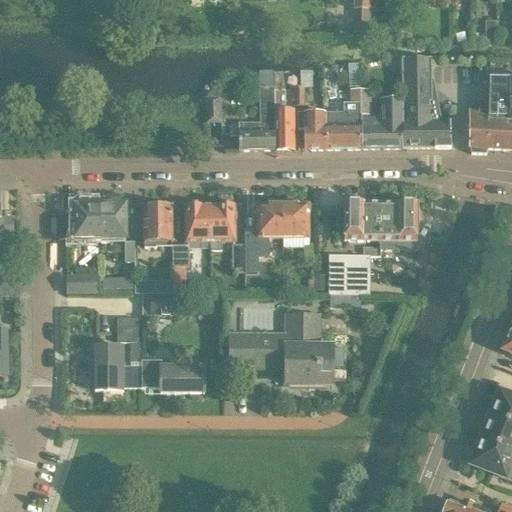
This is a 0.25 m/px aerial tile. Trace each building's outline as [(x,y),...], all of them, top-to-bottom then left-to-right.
[(353,0),(353,35),(369,34),(369,11),(368,0),(353,0)] [(485,23),(485,43),(496,43),(496,23),(485,23)] [(401,135),(402,151),(434,151),(450,151),(450,124),(448,124),(448,126),(441,126),(436,103),(431,103),(430,61),(401,61),(401,101),(400,101),(400,118),(401,135)] [(359,66),(349,66),(349,80),(359,80),(359,66)] [(273,77),(274,95),(274,153),(294,152),(294,113),(283,113),(285,108),(285,89),(283,89),(282,76),(273,77)] [(489,123),(506,125),(511,125),(511,121),(511,120),(511,82),(489,82),(488,108),(489,108),(489,110),(494,110),(494,114),(489,114),(489,123)] [(260,90),(261,125),(238,126),(238,153),(274,153),(274,95),(273,90),(260,90)] [(304,91),(300,91),(293,91),(293,109),(305,109),(304,91)] [(348,93),(349,105),(344,105),(344,116),(325,116),(326,152),(362,152),(361,119),(360,92),(348,93)] [(362,152),(402,151),(401,135),(400,118),(400,101),(380,101),(380,118),(371,118),(371,92),(360,92),(361,119),(362,152)] [(206,126),(221,125),(219,100),(205,101),(206,126)] [(488,152),(504,153),(506,125),(489,123),(489,114),(494,114),(494,110),(489,110),(489,108),(488,108),(473,108),(473,114),(470,114),(470,151),(472,157),(485,158),(488,152)] [(304,153),(326,152),(325,116),(298,116),(298,132),(304,132),(304,153)] [(282,205),(283,241),(309,241),(308,208),(299,208),(293,202),(285,202),(282,205)] [(380,245),(380,206),(361,206),(357,202),(349,202),(346,205),(344,205),(344,244),(380,245)] [(380,206),(380,245),(416,245),(417,206),(415,206),(412,202),(403,202),(399,206),(380,206)] [(269,203),(263,208),(256,208),(257,242),(283,241),(282,205),(280,207),(277,203),(269,203)] [(109,209),(100,209),(100,246),(110,245),(109,241),(125,241),(125,209),(123,209),(119,204),(113,204),(109,209)] [(172,208),(170,208),(166,204),(158,204),(155,208),(144,208),(145,251),(156,251),(156,245),(172,245),(172,208)] [(190,204),(186,209),(187,245),(210,245),(210,209),(200,209),(196,204),(190,204)] [(210,209),(210,245),(210,254),(222,254),(222,244),(234,244),(234,208),(232,208),(228,204),(222,204),(218,208),(210,209)] [(100,209),(88,209),(85,205),(79,205),(75,209),(75,241),(91,241),(91,246),(100,246),(100,209)] [(0,240),(13,240),(13,220),(0,220),(0,209),(0,240)] [(125,265),(134,265),(134,245),(125,245),(125,265)] [(313,247),(303,247),(303,261),(313,261),(313,247)] [(245,267),(244,248),(232,248),(233,276),(245,276),(245,267)] [(173,270),(189,270),(189,249),(173,249),(173,270)] [(363,259),(369,259),(380,260),(380,251),(363,250),(363,258),(363,259)] [(363,259),(363,258),(329,258),(329,265),(344,265),(343,298),(369,298),(369,259),(363,259)] [(344,265),(329,265),(329,298),(343,298),(344,265)] [(325,277),(314,277),(314,293),(325,293),(325,277)] [(99,279),(66,280),(67,296),(100,296),(99,279)] [(134,296),(172,296),(172,283),(134,283),(134,296)] [(0,299),(20,299),(19,284),(0,284),(0,299)] [(174,319),(174,297),(150,297),(150,319),(174,319)] [(332,389),(332,351),(317,351),(317,320),(287,320),(287,343),(264,343),(264,340),(230,340),(230,371),(286,371),(285,388),(332,389)] [(117,346),(138,346),(138,322),(117,322),(117,346)] [(7,359),(7,336),(0,336),(0,328),(0,379),(7,380),(7,377),(11,377),(11,359),(7,359)] [(511,328),(502,353),(511,356),(511,328)] [(122,391),(141,391),(141,370),(123,370),(123,351),(95,351),(95,394),(122,394),(122,391)] [(162,370),(162,364),(141,364),(141,370),(141,391),(160,391),(160,397),(204,397),(204,370),(162,370)] [(489,418),(511,426),(511,398),(498,393),(494,404),(490,405),(488,411),(490,416),(489,418)] [(511,426),(489,418),(485,428),(481,430),(476,441),(511,454),(511,426)] [(511,471),(509,471),(511,462),(511,454),(476,441),(472,452),(474,456),(470,467),(492,475),(491,478),(504,483),(505,482),(511,485),(511,471)] [(471,511),(473,507),(464,503),(462,508),(453,505),(449,506),(448,509),(447,508),(445,511),(471,511)]
